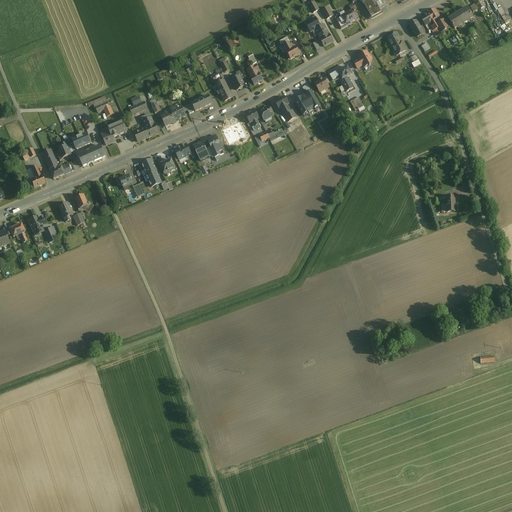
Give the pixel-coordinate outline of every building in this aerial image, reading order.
[(379,11),(373,0),(365,0),(362,2),(371,19),(381,14),(379,11)] [(373,0),(379,11),(398,0),(373,0)] [(472,0),(478,9),(483,6),(479,0),(472,0)] [(318,11),(314,3),(308,6),(313,14),(318,11)] [(352,12),(346,15),(345,14),(342,16),(347,27),(351,24),(351,23),(358,19),(353,11),(356,9),(354,5),(349,7),(352,12)] [(504,23),(510,21),(503,6),(497,9),(504,23)] [(467,8),(458,14),(463,24),(473,18),(467,8)] [(333,17),(328,9),(322,12),(326,20),(333,17)] [(435,10),(428,14),(432,21),(435,26),(438,24),(437,22),(436,23),(435,20),(439,17),(435,10)] [(428,14),(420,19),(425,26),(432,21),(428,14)] [(463,24),(458,14),(448,20),(454,29),(463,24)] [(333,43),(324,26),(320,28),(315,19),(305,24),(309,32),(312,32),(312,34),(314,37),(315,37),(317,36),(324,48),(333,43)] [(421,29),(416,21),(409,26),(413,33),(421,29)] [(440,33),(435,26),(432,21),(434,25),(431,27),(433,31),(432,32),(434,37),(440,33)] [(447,29),(442,22),(438,24),(435,26),(440,34),(447,29)] [(500,27),(505,34),(509,31),(504,24),(500,27)] [(421,29),(413,33),(416,38),(423,33),(421,29)] [(396,33),(386,39),(396,57),(406,52),(396,33)] [(229,40),(233,48),(240,44),(236,37),(229,40)] [(292,49),(288,42),(281,47),(283,51),(285,50),(290,60),(299,55),(295,48),(292,49)] [(252,53),(248,55),(252,64),(256,62),(252,53)] [(369,57),(366,53),(361,56),(362,57),(358,58),(359,60),(362,67),(364,69),(367,67),(369,67),(372,59),(370,56),(369,57)] [(415,55),(408,59),(413,69),(420,65),(415,55)] [(362,67),(359,60),(354,63),(357,70),(362,67)] [(229,71),(225,63),(221,65),(225,73),(229,71)] [(256,67),(247,72),(251,78),(250,79),(254,86),(263,82),(259,74),(258,75),(256,72),(258,71),(256,67)] [(347,68),(338,73),(342,80),(341,81),(347,92),(353,89),(347,78),(351,76),(351,75),(353,74),(350,71),(349,71),(347,68)] [(221,73),(212,77),(215,83),(224,79),(221,73)] [(242,83),(239,77),(238,78),(231,82),(236,92),(244,88),(242,83)] [(323,80),(323,79),(315,84),(317,88),(317,89),(318,92),(319,92),(320,93),(328,88),(327,86),(323,80)] [(222,82),(216,86),(224,102),(232,98),(228,91),(227,91),(222,82)] [(311,92),(295,102),(303,116),(319,107),(311,92)] [(208,97),(191,105),(195,112),(212,104),(208,97)] [(284,98),(275,103),(279,110),(281,109),(288,122),(296,118),(292,112),(290,113),(286,106),(288,105),(284,98)] [(358,98),(348,104),(352,110),(362,105),(358,98)] [(107,103),(95,108),(98,113),(104,110),(109,108),(107,103)] [(144,103),(135,106),(138,113),(147,109),(144,103)] [(156,103),(151,106),(155,114),(160,112),(156,103)] [(135,106),(129,109),(132,116),(138,113),(135,106)] [(181,109),(177,111),(176,107),(170,110),(170,111),(176,123),(178,122),(178,121),(185,118),(181,109)] [(109,108),(104,110),(107,117),(113,115),(110,108),(109,108)] [(273,116),(269,108),(260,113),(264,121),(269,118),(271,118),(272,117),(273,116)] [(170,111),(164,114),(165,117),(161,119),(165,127),(172,124),(172,125),(176,124),(176,123),(170,111)] [(255,111),(245,116),(250,124),(252,123),(254,127),(252,129),(254,132),(261,128),(257,121),(259,119),(255,111)] [(149,116),(141,119),(145,129),(148,138),(158,134),(154,125),(151,118),(150,119),(149,116)] [(122,122),(107,129),(109,133),(102,135),(106,146),(114,143),(112,139),(127,132),(122,122)] [(239,123),(222,131),(229,146),(246,138),(239,123)] [(145,129),(134,134),(138,143),(148,138),(145,129)] [(282,131),(274,134),(268,136),(269,139),(271,142),(284,136),(282,131)] [(267,133),(259,137),(262,142),(269,139),(268,136),(267,133)] [(87,135),(72,141),(76,150),(91,144),(87,135)] [(220,146),(215,137),(208,140),(207,141),(209,143),(211,148),(208,150),(212,158),(214,157),(215,159),(223,155),(219,146),(220,146)] [(203,146),(202,143),(193,147),(197,157),(207,153),(203,146)] [(62,149),(58,150),(62,159),(71,155),(68,148),(66,144),(61,146),(62,149)] [(182,147),(180,147),(185,158),(191,155),(189,150),(186,145),(182,147)] [(100,147),(78,157),(83,167),(105,157),(100,147)] [(179,149),(174,151),(179,161),(185,158),(180,147),(178,148),(179,149)] [(35,156),(32,149),(26,151),(30,159),(35,156)] [(59,169),(51,150),(43,154),(50,172),(59,169)] [(207,153),(197,157),(200,162),(209,158),(207,153)] [(144,171),(154,166),(152,160),(141,165),(144,171)] [(171,160),(161,165),(164,173),(167,172),(168,174),(171,172),(171,173),(174,171),(174,169),(175,169),(171,160)] [(75,171),(72,164),(65,167),(65,168),(66,169),(63,170),(65,175),(75,171)] [(146,177),(157,172),(154,166),(144,171),(147,176),(146,176),(146,177)] [(36,167),(31,169),(35,179),(30,181),(34,189),(45,184),(41,176),(40,177),(36,167)] [(59,169),(50,172),(53,180),(65,175),(62,168),(59,169)] [(149,182),(159,178),(156,172),(157,172),(146,177),(149,182)] [(129,177),(119,180),(121,185),(123,188),(132,185),(129,177)] [(159,178),(149,182),(151,188),(162,184),(159,178)] [(145,195),(140,185),(133,188),(138,198),(145,195)] [(76,200),(80,209),(79,210),(79,211),(79,212),(79,213),(80,213),(81,213),(82,213),(85,212),(89,215),(94,207),(89,203),(88,204),(84,196),(76,200)] [(455,198),(446,198),(447,208),(455,207),(455,198)] [(68,204),(59,208),(64,220),(73,216),(68,204)] [(37,218),(33,220),(32,220),(31,220),(27,222),(32,234),(37,232),(38,235),(43,232),(41,227),(46,225),(43,218),(38,220),(37,218)] [(24,233),(21,225),(10,230),(13,238),(17,236),(17,238),(19,237),(22,244),(27,242),(23,233),(24,233)] [(50,229),(44,232),(49,244),(56,241),(54,237),(50,229)] [(8,242),(3,232),(0,233),(0,242),(2,247),(8,244),(9,244),(8,242)]
